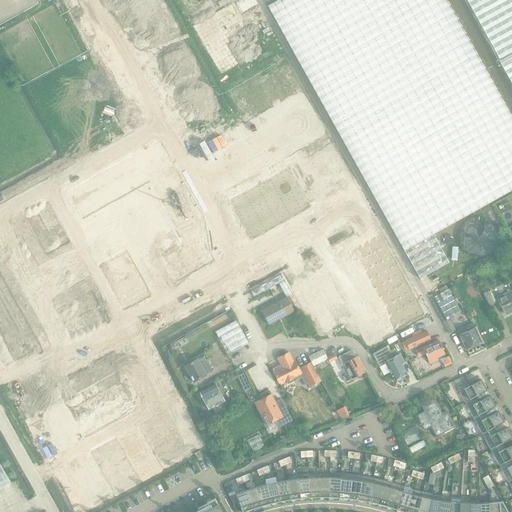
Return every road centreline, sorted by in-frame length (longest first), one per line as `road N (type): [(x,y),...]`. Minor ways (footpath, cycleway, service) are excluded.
road 1 (residential): [(484,354),(395,396),(348,341),(260,347),(225,280)]
road 2 (residential): [(243,270),(115,44)]
road 3 (residential): [(114,333),(153,406),(31,477)]
road 4 (residential): [(114,333),(0,390)]
road 5 (residential): [(492,229),(459,248),(417,173)]
road 6 (residential): [(225,280),(148,324),(114,333)]
